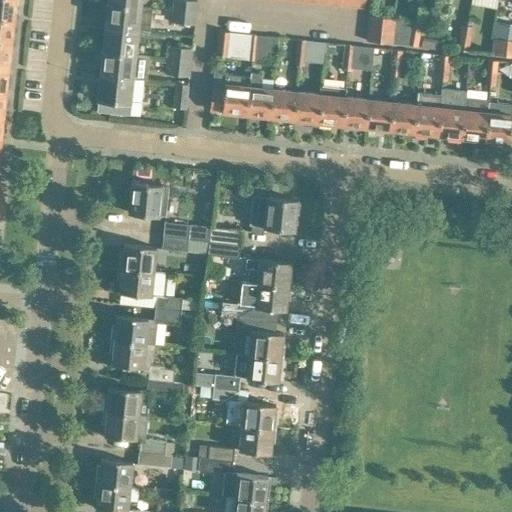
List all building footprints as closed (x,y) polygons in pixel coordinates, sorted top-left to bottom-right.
[(0,0),(0,16),(13,18),(14,0),(0,0)] [(196,12),(197,0),(173,0),(173,10),(196,12)] [(149,31),(152,8),(152,7),(141,6),(141,7),(106,3),(104,27),(139,30),(149,31)] [(195,23),(196,12),(173,10),(171,21),(195,23)] [(0,40),(10,42),(13,18),(0,16),(0,40)] [(393,31),(395,19),(369,16),(368,29),(393,31)] [(418,45),(420,33),(410,31),(412,21),(395,19),(393,31),(392,42),(418,45)] [(420,33),(422,22),(412,21),(410,31),(420,33)] [(469,39),(471,24),(461,24),(460,37),(469,39)] [(136,54),(139,30),(104,27),(101,50),(136,54)] [(392,42),(393,31),(368,29),(367,41),(392,44),(392,42)] [(251,58),(254,33),(218,30),(216,54),(251,58)] [(254,33),(251,58),(265,60),(266,51),(276,52),(278,37),(278,36),(254,33)] [(468,50),(469,39),(460,37),(459,49),(468,50)] [(511,55),(511,38),(494,37),(493,53),(511,55)] [(305,52),(306,40),(306,39),(297,38),(297,39),(296,51),(305,52)] [(0,64),(8,66),(10,42),(0,40),(0,64)] [(336,53),(337,44),(337,42),(326,41),(324,52),(336,53)] [(372,64),(374,48),(374,46),(344,43),(343,56),(354,57),(353,67),(372,69),(372,64)] [(191,60),(192,48),(169,45),(167,58),(191,60)] [(401,63),(402,51),(402,49),(392,48),(391,61),(401,63)] [(101,50),(98,74),(134,78),(145,79),(147,55),(136,54),(101,50)] [(304,64),(305,52),(296,51),(295,63),(304,64)] [(448,68),(449,56),(449,55),(440,54),(439,67),(448,68)] [(354,57),(343,56),(342,69),(352,70),(353,67),(354,57)] [(189,75),(191,60),(167,58),(166,73),(189,75)] [(496,73),(497,61),(497,60),(488,59),(486,72),(496,73)] [(399,75),(401,63),(391,61),(390,74),(399,75)] [(447,80),(448,68),(439,67),(438,79),(447,80)] [(269,117),(272,87),(260,86),(262,72),(250,71),(249,76),(245,114),(269,117)] [(495,85),(496,73),(486,72),(485,84),(495,85)] [(98,74),(96,99),(98,99),(96,111),(130,114),(131,102),(134,78),(98,74)] [(245,114),(249,76),(226,74),(224,86),(211,85),(209,110),(220,111),(245,114)] [(186,108),(188,84),(176,82),(174,107),(186,108)] [(344,95),(345,95),(346,86),(322,83),(321,92),(320,92),(316,126),(331,128),(331,123),(341,124),(344,95)] [(293,119),(296,90),(272,87),(269,117),(293,119)] [(441,93),(436,135),(460,137),(465,95),(465,91),(441,88),(441,93)] [(316,126),(320,92),(296,90),(293,119),(304,121),(303,125),(316,126)] [(436,135),(441,93),(417,91),(416,102),(412,132),(436,135)] [(364,127),(368,97),(345,95),(344,95),(341,124),(364,127)] [(484,140),(489,98),(465,95),(460,137),(484,140)] [(388,130),(392,100),(368,97),(364,127),(388,130)] [(509,143),(511,111),(511,105),(511,102),(489,100),(489,98),(484,140),(509,143)] [(412,132),(416,102),(392,100),(388,130),(412,132)] [(173,216),(176,186),(168,186),(168,185),(130,182),(127,211),(173,216)] [(294,230),(297,200),(267,197),(267,198),(255,197),(252,224),(264,225),(264,226),(294,230)] [(165,221),(163,236),(208,241),(209,226),(165,221)] [(240,244),(242,229),(209,226),(208,241),(240,244)] [(207,252),(208,241),(163,236),(162,247),(207,252)] [(239,256),(240,244),(208,241),(207,252),(239,256)] [(119,254),(118,267),(154,271),(154,270),(157,247),(123,243),(122,254),(119,254)] [(247,269),(246,281),(291,286),(292,273),(289,273),(291,262),(258,258),(258,259),(246,258),(245,269),(247,269)] [(163,294),(165,272),(165,271),(154,270),(154,271),(118,267),(116,281),(119,281),(118,292),(156,296),(154,308),(181,311),(181,307),(197,309),(198,299),(182,298),(182,296),(163,294)] [(289,300),(291,286),(246,281),(246,282),(241,281),(238,304),(222,302),(221,316),(237,318),(237,317),(258,319),(259,308),(285,310),(286,299),(289,300)] [(179,322),(181,311),(154,308),(153,319),(116,315),(115,325),(112,325),(110,339),(154,344),(157,319),(179,322)] [(282,344),(283,334),(256,331),(258,319),(237,317),(237,318),(233,353),(236,353),(248,355),(248,354),(283,358),(285,344),(282,344)] [(153,361),(154,344),(110,339),(108,352),(112,353),(111,363),(143,367),(142,371),(140,370),(139,378),(148,379),(173,382),(173,381),(174,368),(164,366),(164,363),(153,361)] [(282,371),(283,358),(248,354),(248,355),(236,353),(233,374),(240,375),(240,377),(278,381),(279,371),(282,371)] [(217,368),(218,356),(198,356),(197,368),(217,368)] [(240,377),(240,375),(233,374),(214,372),(213,386),(239,389),(240,377)] [(182,394),(183,383),(183,382),(173,381),(173,382),(148,379),(146,391),(182,394)] [(149,401),(140,400),(141,390),(108,386),(107,397),(104,397),(102,410),(139,414),(148,415),(149,401)] [(239,389),(213,386),(212,398),(238,400),(239,389)] [(276,429),(277,416),(274,415),(276,405),(243,401),(240,425),(276,429)] [(103,434),(136,438),(139,414),(102,410),(101,423),(104,424),(103,434)] [(274,442),(276,429),(240,425),(238,449),(270,453),(271,442),(274,442)] [(140,438),(139,451),(164,453),(171,454),(172,454),(172,453),(173,453),(174,442),(166,441),(166,439),(145,437),(140,437),(140,438)] [(208,444),(207,458),(233,461),(234,447),(208,444)] [(180,467),(181,458),(171,457),(171,454),(164,453),(139,451),(138,463),(180,467)] [(231,472),(233,461),(207,458),(199,457),(198,469),(223,471),(221,495),(229,496),(268,501),(270,484),(267,483),(268,476),(236,473),(231,472)] [(131,485),(133,461),(100,458),(100,466),(96,466),(94,482),(131,486),(131,485)] [(137,500),(139,486),(131,485),(131,486),(94,482),(93,499),(96,499),(95,506),(107,508),(128,510),(128,508),(129,499),(137,500)] [(266,511),(268,501),(229,496),(227,511),(266,511)]
